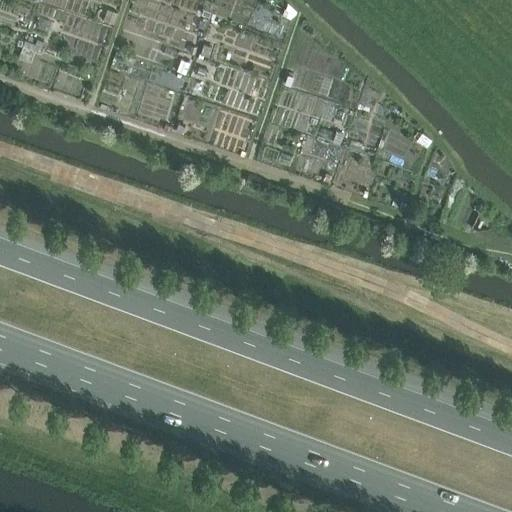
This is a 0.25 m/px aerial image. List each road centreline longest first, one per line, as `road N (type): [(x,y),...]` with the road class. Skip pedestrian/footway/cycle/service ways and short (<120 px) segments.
road 1 (primary): [(511,442),(0,252)]
road 2 (primary): [(0,343),(452,511)]
